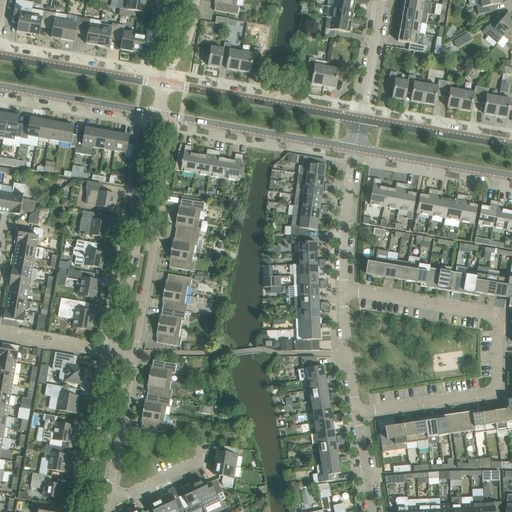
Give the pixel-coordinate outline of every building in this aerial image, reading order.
[(132,18),(132,17),(133,11),(143,13),(144,14),(146,2),(134,0),(118,0),(117,8),(120,9),(119,15),(132,18)] [(214,11),(238,15),(239,6),(237,6),(237,0),(214,0),(214,3),(215,3),(214,11)] [(350,0),(327,0),(327,7),(328,7),(353,11),(354,10),(355,9),(355,7),(354,5),(355,2),(355,1),(350,0)] [(403,4),(403,6),(403,8),(403,9),(428,14),(429,3),(428,3),(412,0),(404,0),(404,3),(403,4)] [(474,0),(476,4),(478,15),(491,12),(490,6),(502,4),(501,0),(474,0)] [(32,9),(15,6),(12,23),(18,24),(17,31),(16,31),(16,32),(28,34),(32,9)] [(328,7),(326,18),(327,18),(351,22),(351,23),(353,25),(358,26),(359,21),(354,20),(352,21),(352,18),(353,16),(354,14),(353,13),(353,11),(328,7)] [(49,12),(32,9),(28,34),(39,36),(41,25),(47,26),(49,12)] [(402,15),(401,20),(421,23),(426,24),(428,14),(403,9),(403,10),(402,12),(401,14),(402,15)] [(49,12),(47,26),(53,27),(52,30),(51,37),(51,38),(62,40),(65,22),(66,15),(49,12)] [(497,44),(503,37),(511,27),(511,26),(511,17),(507,13),(500,22),(495,18),(488,27),(487,26),(482,32),(497,44)] [(76,24),(65,22),(62,40),(73,42),(75,31),(81,32),(84,19),(77,17),(76,24)] [(215,24),(227,26),(228,19),(216,17),(215,24)] [(327,18),(324,36),(336,38),(338,31),(350,33),(350,31),(351,30),(351,28),(351,26),(351,23),(351,22),(327,18)] [(85,44),(97,46),(101,21),(84,19),(81,32),(88,33),(86,43),(85,43),(85,44)] [(399,26),(399,28),(399,29),(399,31),(419,34),(421,23),(401,20),(400,24),(399,26)] [(101,24),(97,46),(108,48),(110,37),(116,38),(118,25),(112,23),(112,26),(101,24)] [(125,26),(118,25),(116,38),(122,39),(120,49),(120,50),(131,52),(135,34),(124,32),(125,26)] [(511,26),(511,27),(503,37),(508,41),(505,45),(511,51),(511,50),(511,26)] [(260,27),(258,41),(266,43),(269,28),(260,27)] [(144,43),(151,44),(153,31),(146,29),(145,36),(135,34),(131,52),(142,54),(144,43)] [(398,37),(397,41),(409,44),(408,50),(425,53),(426,46),(422,46),(424,35),(419,34),(399,31),(399,32),(398,33),(398,35),(398,37)] [(223,49),(222,55),(228,56),(226,69),(238,71),(241,52),(230,50),(231,44),(224,43),(223,49)] [(222,55),(223,49),(211,47),(208,66),(220,68),(222,55)] [(241,52),(238,71),(250,73),(252,61),(259,62),(261,49),(254,48),(253,55),(241,52)] [(309,58),(307,70),(314,71),(311,84),(323,86),(327,67),(326,67),(327,62),(316,60),(316,59),(309,58)] [(327,67),(323,86),(335,88),(337,76),(344,77),(346,64),(339,63),(338,69),(327,67)] [(511,68),(502,67),(501,73),(511,75),(511,68)] [(404,100),(407,88),(406,88),(407,82),(396,80),(397,73),(390,72),(388,84),(395,86),(392,98),(404,100)] [(409,75),(407,82),(406,88),(407,88),(413,89),(411,102),(422,104),(426,85),(414,83),(415,76),(409,75)] [(437,93),(443,94),(445,82),(439,80),(438,87),(426,85),(422,104),(434,106),(437,93)] [(445,82),(443,94),(449,95),(447,108),(459,110),(462,91),(450,89),(452,83),(445,82)] [(473,99),(479,100),(482,88),(475,87),(474,93),(462,91),(459,110),(471,112),(473,99)] [(488,89),(482,88),(479,100),(486,101),(484,114),(495,116),(499,98),(487,95),(488,89)] [(499,98),(495,116),(507,118),(509,106),(510,100),(499,98)] [(21,138),(23,126),(17,125),(18,117),(19,117),(7,115),(3,139),(14,141),(14,137),(21,138)] [(29,127),(23,126),(21,138),(27,140),(28,136),(38,138),(41,120),(30,118),(29,119),(30,119),(29,127)] [(38,138),(49,140),(52,122),(41,120),(38,138)] [(49,140),(59,142),(62,124),(52,122),(49,140)] [(78,136),(72,135),(73,127),(74,127),(74,126),(62,124),(59,142),(70,144),(70,147),(76,148),(78,136)] [(92,156),(93,148),(96,130),(85,128),(84,129),(85,129),(84,137),(78,136),(76,148),(75,153),(92,156)] [(93,148),(104,150),(107,132),(96,130),(93,148)] [(114,151),(117,134),(107,132),(104,150),(114,151)] [(124,157),(131,158),(133,145),(127,144),(128,137),(129,137),(129,136),(117,134),(114,151),(125,153),(124,157)] [(185,146),(183,156),(177,155),(176,161),(177,161),(176,165),(175,171),(195,174),(198,155),(190,154),(192,147),(185,146)] [(195,174),(209,177),(213,151),(207,150),(206,157),(198,155),(195,174)] [(220,152),(213,151),(209,177),(223,179),(226,160),(219,159),(220,152)] [(0,164),(16,167),(17,161),(7,159),(7,158),(6,156),(5,154),(3,153),(1,153),(0,156),(0,164)] [(240,168),(242,156),(235,155),(234,162),(226,160),(223,179),(238,182),(239,176),(243,177),(244,169),(240,168)] [(299,166),(298,174),(324,177),(326,166),(321,166),(321,159),(303,156),(302,167),(299,166)] [(44,168),(43,172),(53,174),(55,167),(44,165),(44,168)] [(323,188),(324,177),(298,174),(297,184),(323,188)] [(369,205),(384,208),(387,189),(380,187),(381,180),(374,179),(369,205)] [(101,184),(87,181),(86,189),(90,190),(89,196),(88,196),(86,205),(96,206),(96,207),(112,209),(114,194),(100,191),(101,184)] [(395,190),(387,189),(384,208),(398,210),(403,184),(396,183),(395,190)] [(12,193),(8,213),(19,215),(20,211),(31,213),(34,210),(36,201),(22,199),(24,186),(14,184),(12,193)] [(295,195),(321,199),(323,188),(297,184),(295,195)] [(411,220),(412,213),(416,194),(408,192),(409,185),(403,184),(398,210),(407,212),(406,219),(411,220)] [(416,214),(431,216),(436,190),(429,189),(428,196),(420,195),(416,214)] [(442,192),(436,190),(431,216),(445,219),(448,200),(441,199),(442,192)] [(12,193),(1,191),(0,198),(0,211),(8,213),(12,193)] [(456,202),(448,200),(445,219),(459,222),(464,196),(458,194),(456,202)] [(320,209),(321,199),(295,195),(294,206),(320,209)] [(470,197),(464,196),(459,222),(474,224),(477,206),(469,204),(470,197)] [(178,207),(177,217),(199,220),(200,212),(203,212),(205,203),(181,199),(179,208),(178,207)] [(477,225),(492,228),(497,202),(490,201),(489,208),(481,206),(477,225)] [(503,203),(497,202),(492,228),(506,230),(510,212),(502,210),(503,203)] [(294,206),(292,216),(318,220),(320,209),(294,206)] [(40,211),(37,210),(29,216),(28,223),(37,225),(40,211)] [(86,235),(89,236),(89,235),(107,238),(109,222),(98,220),(99,214),(83,211),(79,234),(82,235),(82,236),(86,236),(86,235)] [(316,231),(318,220),(292,216),(291,227),(291,235),(307,236),(307,230),(316,231)] [(176,226),(175,234),(199,238),(200,229),(198,229),(199,220),(177,217),(175,225),(176,226)] [(18,233),(16,244),(36,248),(38,238),(41,238),(43,237),(44,232),(42,230),(39,230),(40,229),(34,228),(34,230),(29,229),(28,235),(18,233)] [(401,238),(401,240),(408,241),(409,235),(402,233),(401,238)] [(172,241),(171,250),(193,254),(194,246),(197,246),(199,238),(175,234),(174,242),(172,241)] [(291,235),(290,243),(298,243),(299,254),(316,253),(316,242),(306,243),(307,236),(291,235)] [(74,249),(73,254),(74,256),(76,256),(74,264),(101,269),(104,253),(96,252),(90,251),(92,243),(77,241),(76,247),(74,249)] [(34,258),(36,248),(16,244),(14,255),(34,258)] [(192,262),(193,254),(171,250),(169,259),(170,259),(169,268),(193,272),(194,263),(192,262)] [(366,275),(383,278),(387,259),(386,259),(388,252),(377,250),(376,257),(375,263),(368,262),(366,275)] [(317,264),(316,253),(299,254),(299,265),(317,264)] [(33,269),(34,258),(14,255),(12,266),(33,269)] [(405,281),(415,283),(419,264),(420,258),(409,256),(408,263),(405,281)] [(383,278),(394,279),(397,261),(387,259),(383,278)] [(394,279),(405,281),(408,263),(397,261),(394,279)] [(299,265),(292,265),(292,276),(293,276),(317,275),(317,264),(299,265)] [(420,287),(426,288),(429,266),(419,264),(415,283),(420,284),(420,287)] [(12,266),(11,276),(31,280),(33,269),(12,266)] [(426,288),(436,290),(439,271),(429,269),(430,266),(429,266),(426,288)] [(439,271),(436,290),(447,291),(449,292),(452,273),(450,273),(451,268),(440,266),(439,271)] [(476,277),(473,296),(479,297),(479,294),(484,295),(487,276),(488,270),(489,269),(478,267),(476,277)] [(93,280),(94,274),(92,274),(84,272),(68,269),(66,279),(77,281),(76,287),(79,287),(78,296),(96,299),(99,281),(93,280)] [(455,273),(452,273),(449,292),(462,294),(465,275),(455,273)] [(462,294),(473,296),(477,274),(476,274),(476,277),(465,275),(462,294)] [(165,283),(164,292),(186,296),(187,287),(190,288),(191,279),(168,275),(166,283),(165,283)] [(317,275),(293,276),(294,287),(318,286),(317,275)] [(29,290),(31,280),(11,276),(9,287),(29,290)] [(484,295),(495,297),(498,278),(487,276),(484,295)] [(274,277),(263,277),(263,288),(269,288),(274,287),(274,277)] [(495,297),(505,298),(509,280),(498,278),(495,297)] [(294,287),(293,287),(293,297),(294,297),(318,296),(318,286),(294,287)] [(9,287),(7,297),(27,301),(29,290),(9,287)] [(163,301),(162,309),(185,313),(187,304),(184,304),(186,296),(164,292),(162,301),(163,301)] [(318,296),(294,297),(294,308),(295,308),(319,307),(318,296)] [(7,297),(5,308),(25,312),(25,311),(27,311),(29,309),(30,304),(29,303),(27,301),(7,297)] [(89,304),(61,299),(58,317),(74,320),(73,328),(76,328),(90,331),(94,312),(88,311),(89,304)] [(319,307),(295,308),(296,319),(301,319),(319,318),(319,307)] [(13,321),(12,327),(17,328),(18,322),(23,323),(25,312),(5,308),(3,319),(13,321)] [(159,317),(158,326),(180,329),(181,321),(184,322),(185,313),(162,309),(160,317),(159,317)] [(301,319),(302,330),(319,329),(319,318),(301,319)] [(178,338),(180,329),(158,326),(156,334),(157,335),(156,343),(179,347),(181,338),(178,338)] [(320,340),(319,329),(302,330),(302,341),(295,341),(295,351),(311,351),(311,340),(320,340)] [(0,350),(0,349),(0,360),(16,364),(19,347),(2,343),(0,350)] [(75,365),(77,357),(55,353),(52,369),(60,371),(59,378),(59,380),(61,381),(70,382),(71,384),(74,385),(76,383),(81,384),(84,368),(77,367),(75,365)] [(316,357),(296,357),(299,381),(308,380),(325,377),(323,366),(317,367),(316,357)] [(0,371),(14,374),(16,364),(0,360),(0,371)] [(150,369),(149,378),(171,381),(172,373),(175,374),(176,365),(166,363),(153,361),(151,369),(150,369)] [(0,382),(12,385),(14,374),(0,371),(0,382)] [(327,388),(325,377),(308,380),(309,391),(327,388)] [(169,390),(171,381),(149,378),(147,387),(148,387),(147,395),(170,399),(172,390),(169,390)] [(12,385),(0,382),(0,393),(10,396),(12,385)] [(76,414),(79,396),(73,395),(74,389),(46,384),(44,396),(58,398),(56,410),(76,414)] [(309,391),(311,401),(328,399),(327,388),(309,391)] [(0,404),(9,406),(10,396),(0,393),(0,404)] [(144,403),(143,411),(165,415),(166,407),(169,408),(170,399),(147,395),(145,403),(144,403)] [(330,409),(328,399),(311,401),(313,412),(330,409)] [(9,406),(0,404),(0,415),(7,417),(9,406)] [(199,406),(198,412),(210,415),(211,408),(199,406)] [(313,412),(314,423),(332,420),(330,409),(313,412)] [(504,410),(493,412),(496,430),(497,437),(508,435),(507,431),(504,410)] [(163,424),(165,415),(143,411),(141,420),(142,421),(141,429),(164,433),(166,424),(163,424)] [(475,434),(485,432),(483,413),(478,414),(477,411),(472,412),(475,434)] [(474,434),(475,434),(472,412),(461,414),(464,432),(474,431),(474,434)] [(485,432),(496,430),(493,412),(483,413),(485,432)] [(43,414),(42,421),(45,421),(43,429),(44,429),(42,438),(50,440),(62,442),(65,442),(70,443),(74,426),(65,424),(61,423),(62,421),(62,418),(43,414)] [(453,434),(464,432),(461,414),(450,415),(446,416),(447,426),(451,425),(453,434)] [(435,417),(438,436),(449,435),(453,434),(451,425),(447,426),(446,416),(435,417)] [(435,417),(424,419),(428,444),(438,443),(438,436),(435,417)] [(419,423),(414,423),(417,442),(418,449),(428,448),(428,445),(424,419),(418,420),(419,423)] [(334,430),(332,420),(314,423),(316,433),(334,430)] [(414,423),(403,425),(406,444),(417,442),(414,423)] [(386,434),(380,434),(380,435),(382,452),(407,449),(406,444),(403,425),(392,427),(385,427),(386,434)] [(316,433),(318,444),(335,441),(334,430),(316,433)] [(10,439),(3,438),(0,437),(0,448),(1,449),(9,450),(10,439)] [(337,452),(335,441),(318,444),(320,455),(337,452)] [(63,454),(64,448),(46,445),(43,458),(49,459),(47,470),(64,473),(66,462),(67,462),(68,455),(63,454)] [(238,449),(224,447),(223,453),(217,452),(216,460),(216,462),(215,462),(215,463),(235,467),(237,456),(238,449)] [(320,455),(321,465),(339,462),(337,452),(320,455)] [(339,462),(321,465),(317,466),(318,474),(312,475),(314,484),(320,483),(336,480),(334,474),(340,474),(339,462)] [(24,463),(22,471),(29,473),(31,465),(24,463)] [(215,468),(213,475),(219,476),(222,476),(222,483),(223,487),(231,488),(232,478),(233,478),(235,467),(215,463),(215,465),(215,468),(214,467),(214,468),(215,468)] [(460,476),(460,475),(460,471),(449,472),(450,479),(450,480),(460,480),(460,476)] [(499,471),(482,472),(482,476),(482,481),(499,481),(499,471)] [(449,472),(438,472),(438,478),(438,480),(450,479),(449,472)] [(63,486),(53,484),(51,483),(52,477),(32,473),(30,487),(43,490),(42,496),(53,498),(53,499),(61,500),(63,486)] [(385,477),(385,482),(386,484),(407,483),(406,475),(385,477)] [(221,501),(218,495),(216,495),(210,483),(205,485),(202,480),(195,483),(193,485),(192,483),(192,484),(192,485),(202,508),(203,509),(221,501)] [(222,492),(216,480),(210,483),(216,495),(218,495),(222,492)] [(184,495),(178,497),(184,510),(185,511),(192,511),(202,508),(192,485),(190,485),(190,486),(188,487),(188,486),(187,486),(187,487),(181,490),(184,495)] [(160,499),(160,500),(165,511),(182,511),(184,510),(178,497),(173,500),(170,495),(169,495),(163,498),(161,499),(161,498),(160,499)] [(472,511),(472,497),(461,498),(462,504),(461,511),(472,511)] [(483,497),(472,497),(472,511),(483,511),(483,503),(483,497)] [(429,499),(418,500),(418,511),(429,511),(429,505),(429,499)] [(152,510),(147,511),(165,511),(160,500),(158,500),(159,501),(156,502),(156,501),(155,501),(156,502),(150,504),(152,510)] [(407,511),(418,511),(418,500),(407,500),(408,506),(407,511)] [(494,503),(483,503),(483,511),(500,511),(500,502),(494,503)]
